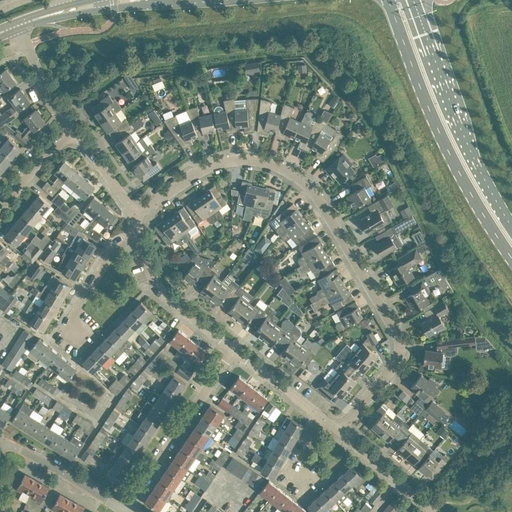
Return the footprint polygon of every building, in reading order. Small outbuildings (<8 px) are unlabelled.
[(245,64),(246,73),(260,71),(259,62),(245,64)] [(11,85),(15,82),(6,69),(0,73),(0,92),(4,90),(11,85)] [(124,77),(129,83),(134,80),(130,74),(124,77)] [(0,125),(1,127),(3,126),(7,123),(19,114),(16,110),(18,109),(19,110),(30,101),(20,88),(9,97),(15,104),(7,110),(8,111),(4,114),(0,108),(0,125)] [(336,105),(340,98),(336,93),(331,102),(336,105)] [(116,99),(113,101),(109,95),(99,102),(103,107),(95,113),(101,122),(116,112),(122,108),(116,99)] [(237,131),(236,127),(234,100),(234,98),(233,98),(227,99),(223,100),(226,110),(224,111),(224,109),(223,107),(221,106),(219,105),(217,106),(215,107),(214,109),(214,111),(215,113),(214,113),(218,129),(226,128),(227,133),(237,131)] [(244,132),(246,132),(254,131),(257,98),(246,99),(234,100),(236,127),(244,126),(244,132)] [(276,131),(281,115),(269,112),(272,102),(261,98),(257,132),(267,134),(269,129),(276,131)] [(294,137),(301,122),(290,117),(294,107),(284,103),(281,115),(276,131),(275,135),(284,140),(287,134),(294,137)] [(215,130),(211,114),(199,116),(197,106),(186,109),(187,111),(197,136),(199,140),(208,137),(207,132),(215,130)] [(319,117),(327,121),(331,112),(323,108),(319,117)] [(24,144),(28,139),(27,137),(34,129),(34,130),(45,122),(40,115),(41,114),(38,109),(36,111),(36,110),(25,117),(22,120),(25,123),(28,125),(21,134),(18,131),(17,132),(14,136),(15,136),(24,144)] [(157,115),(154,109),(148,113),(152,119),(157,115)] [(187,111),(174,116),(172,110),(163,113),(165,119),(164,120),(183,148),(192,144),(190,139),(197,136),(187,111)] [(316,117),(314,123),(311,122),(314,116),(313,114),(312,112),(310,111),(307,111),(305,112),(301,122),(294,137),(301,141),(299,146),(309,150),(311,146),(326,123),(327,122),(316,117)] [(120,131),(130,124),(125,118),(122,121),(116,112),(101,122),(108,131),(116,125),(120,131)] [(350,113),(348,117),(351,121),(356,120),(358,116),(355,112),(350,113)] [(130,133),(136,129),(143,124),(143,122),(139,117),(130,124),(120,131),(124,137),(116,143),(122,152),(136,141),(130,133)] [(345,136),(336,130),(326,123),(311,146),(318,151),(315,156),(323,161),(345,136)] [(354,125),(353,130),(356,133),(361,131),(362,126),(358,123),(354,125)] [(136,141),(122,152),(129,161),(137,155),(141,160),(147,156),(151,154),(155,151),(151,144),(148,145),(143,137),(136,141)] [(13,159),(22,149),(9,138),(0,148),(13,159)] [(0,164),(5,169),(13,159),(0,148),(0,164)] [(300,148),(296,156),(302,159),(305,151),(300,148)] [(340,182),(353,170),(347,163),(349,161),(343,154),(326,169),(330,174),(332,173),(340,182)] [(374,166),(384,160),(381,154),(377,157),(375,155),(369,158),(374,166)] [(151,175),(161,168),(157,162),(153,165),(147,156),(141,160),(132,166),(139,175),(147,170),(151,175)] [(65,181),(75,170),(64,161),(55,172),(60,176),(52,185),(47,181),(42,187),(51,195),(52,194),(53,195),(65,181)] [(75,189),(85,178),(75,170),(65,181),(75,189)] [(353,208),(370,197),(365,188),(371,185),(366,175),(354,183),(358,190),(346,196),(353,208)] [(85,198),(94,186),(85,178),(75,189),(85,198)] [(252,214),(258,187),(251,185),(252,183),(242,181),(237,202),(246,204),(245,210),(247,213),(252,214)] [(395,181),(386,186),(390,193),(400,187),(395,181)] [(230,208),(227,203),(214,185),(206,191),(207,193),(201,197),(217,220),(222,217),(222,213),(230,208)] [(258,187),(252,214),(258,215),(260,213),(262,216),(266,217),(268,216),(269,214),(270,213),(276,189),(266,186),(266,188),(258,187)] [(60,207),(64,202),(67,199),(58,192),(51,200),(58,206),(60,207)] [(31,205),(42,215),(50,205),(39,195),(31,205)] [(391,220),(385,210),(393,205),(387,195),(377,201),(381,208),(360,220),(368,233),(391,220)] [(95,217),(104,206),(94,197),(85,208),(95,217)] [(217,220),(201,197),(195,201),(194,199),(186,205),(198,223),(206,218),(209,222),(212,223),(214,222),(217,227),(220,225),(217,220)] [(72,218),(79,210),(73,205),(70,207),(64,202),(60,207),(72,218)] [(280,235),(302,218),(298,213),(299,211),(293,203),(276,217),(281,224),(277,228),(276,231),(280,235)] [(31,205),(22,215),(33,224),(34,224),(39,229),(43,224),(37,220),(42,215),(31,205)] [(72,218),(60,207),(58,206),(54,211),(68,223),(72,218)] [(82,232),(87,234),(98,241),(102,234),(93,228),(99,220),(105,225),(114,214),(104,206),(95,217),(85,228),(82,232)] [(198,230),(195,225),(196,225),(183,207),(175,212),(176,214),(170,218),(188,245),(192,242),(190,239),(191,238),(191,235),(198,230)] [(85,228),(81,225),(77,222),(84,214),(79,210),(72,218),(68,223),(67,223),(79,230),(82,232),(85,228)] [(25,234),(33,224),(22,215),(14,225),(25,234)] [(114,215),(109,221),(113,225),(118,219),(114,215)] [(380,253),(382,256),(403,244),(398,236),(397,237),(395,234),(416,222),(412,215),(378,235),(381,240),(375,244),(377,249),(376,250),(379,254),(380,253)] [(184,248),(188,245),(170,218),(164,222),(163,220),(155,226),(167,244),(175,239),(178,244),(181,244),(184,248)] [(302,218),(280,235),(283,240),(287,240),(291,237),(297,244),(314,231),(308,223),(306,224),(302,218)] [(75,236),(79,230),(67,223),(63,228),(75,236)] [(45,234),(48,237),(52,234),(48,230),(49,229),(43,224),(39,229),(45,234)] [(25,234),(14,225),(10,229),(8,228),(4,233),(6,235),(5,235),(16,245),(25,234)] [(416,244),(425,241),(420,229),(412,233),(416,244)] [(48,237),(45,234),(41,240),(37,245),(42,249),(50,239),(48,237)] [(264,235),(256,247),(263,252),(271,240),(264,235)] [(300,266),(325,252),(321,245),(323,244),(318,236),(299,247),(303,255),(298,258),(298,261),(300,266)] [(96,245),(85,238),(83,238),(80,244),(73,240),(70,245),(76,249),(89,256),(96,245)] [(0,241),(0,258),(0,259),(9,267),(13,262),(10,259),(11,258),(5,253),(9,249),(0,241)] [(51,247),(56,251),(61,244),(56,241),(51,247)] [(429,248),(425,242),(402,255),(402,256),(404,255),(407,260),(412,257),(415,261),(422,257),(420,253),(429,248)] [(28,248),(22,255),(33,263),(44,250),(42,249),(37,245),(32,251),(28,248)] [(48,262),(57,251),(56,251),(51,247),(48,245),(40,256),(48,262)] [(89,256),(76,249),(74,254),(66,249),(62,255),(64,256),(82,267),(89,256)] [(306,274),(307,271),(311,269),(316,277),(335,266),(330,257),(328,258),(325,252),(300,266),(297,268),(299,271),(298,272),(300,274),(304,275),(306,274)] [(211,268),(208,266),(212,260),(200,256),(197,254),(181,266),(187,271),(182,277),(191,284),(199,274),(204,278),(211,268)] [(75,279),(82,267),(64,256),(62,258),(62,261),(58,268),(75,279)] [(398,285),(414,276),(405,261),(391,269),(395,275),(393,276),(398,285)] [(35,263),(27,274),(33,278),(35,279),(43,268),(35,263)] [(257,267),(256,268),(257,269),(260,272),(265,268),(262,264),(261,263),(259,265),(257,267)] [(209,298),(222,282),(217,278),(219,275),(211,268),(204,278),(209,281),(200,292),(209,298)] [(312,302),(319,298),(344,284),(340,278),(342,277),(337,268),(318,279),(322,288),(317,290),(316,294),(310,298),(312,302)] [(425,286),(429,284),(429,285),(438,283),(444,289),(450,286),(440,268),(425,277),(425,279),(409,288),(412,293),(405,297),(413,311),(429,302),(425,295),(429,293),(425,286)] [(16,273),(8,283),(13,287),(21,276),(16,273)] [(71,286),(57,277),(52,274),(45,286),(51,290),(52,289),(64,297),(71,286)] [(272,277),(268,282),(273,286),(277,281),(272,277)] [(230,298),(238,289),(230,283),(227,286),(222,282),(209,298),(218,305),(226,295),(230,298)] [(344,284),(319,298),(322,303),(325,304),(330,301),(335,309),(354,298),(349,290),(347,291),(344,284)] [(57,308),(64,297),(52,289),(51,290),(45,286),(42,292),(35,287),(32,293),(45,301),(57,308)] [(235,302),(227,312),(236,319),(249,303),(254,296),(240,286),(238,289),(230,298),(235,302)] [(281,298),(286,292),(282,287),(277,294),(281,298)] [(8,300),(11,295),(6,290),(2,295),(8,300)] [(5,303),(1,308),(6,312),(7,312),(13,305),(14,303),(18,299),(12,294),(11,295),(8,300),(5,303)] [(57,308),(45,301),(41,306),(24,296),(21,301),(25,304),(50,319),(57,308)] [(355,301),(336,312),(341,320),(336,323),(335,326),(338,331),(363,317),(359,311),(361,310),(355,301)] [(449,311),(444,301),(433,307),(437,314),(420,323),(427,336),(437,330),(438,332),(446,327),(439,316),(449,311)] [(147,316),(152,312),(141,302),(133,310),(143,320),(146,323),(150,319),(147,316)] [(264,310),(256,303),(254,307),(249,303),(236,319),(244,326),(252,316),(257,319),(264,310)] [(432,303),(423,308),(425,311),(434,306),(432,303)] [(50,319),(25,304),(22,309),(35,316),(31,323),(43,330),(50,319)] [(279,318),(274,314),(276,311),(268,305),(264,310),(257,319),(262,323),(253,333),(262,340),(275,323),(279,318)] [(304,314),(300,308),(296,313),(301,317),(304,314)] [(139,325),(143,320),(133,310),(124,319),(137,332),(141,328),(139,325)] [(368,324),(365,318),(359,322),(362,328),(368,324)] [(138,332),(137,332),(124,319),(116,328),(130,341),(138,332)] [(276,340),(280,344),(295,325),(289,320),(287,319),(285,319),(284,320),(282,322),(282,324),(282,326),(280,327),(275,323),(262,340),(271,347),(276,340)] [(162,322),(154,330),(157,334),(159,335),(160,336),(165,340),(166,338),(173,329),(173,328),(169,325),(168,324),(167,324),(166,326),(162,322)] [(295,325),(280,344),(285,348),(280,354),(289,361),(302,344),(296,340),(299,337),(301,335),(301,332),(301,330),(300,328),(295,325)] [(466,327),(465,330),(466,332),(469,334),(471,333),(473,330),(472,327),(469,326),(466,327)] [(130,341),(116,328),(108,336),(124,351),(132,343),(130,341)] [(31,340),(34,335),(25,329),(22,334),(31,340)] [(179,348),(188,336),(178,329),(169,341),(179,348)] [(355,351),(371,365),(378,356),(368,347),(372,343),(373,344),(378,341),(372,331),(367,334),(368,336),(355,351)] [(28,344),(31,340),(22,334),(19,338),(28,344)] [(115,360),(124,351),(108,336),(99,345),(114,359),(115,360)] [(150,344),(156,350),(165,340),(160,336),(158,339),(156,337),(150,344)] [(189,356),(198,344),(188,336),(179,348),(189,356)] [(457,346),(458,345),(475,343),(475,336),(436,341),(437,348),(438,348),(438,351),(425,350),(423,364),(428,364),(428,366),(433,367),(441,368),(441,367),(447,368),(449,366),(450,356),(447,356),(447,355),(451,356),(455,355),(457,352),(458,349),(457,346)] [(489,342),(484,336),(475,336),(475,343),(476,350),(495,348),(489,342)] [(26,349),(28,344),(19,338),(16,343),(26,349)] [(39,357),(48,345),(39,338),(30,349),(39,357)] [(310,361),(318,351),(322,346),(317,342),(312,342),(307,348),(302,344),(289,361),(297,367),(306,357),(310,361)] [(23,353),(26,349),(16,343),(13,347),(23,353)] [(150,357),(156,350),(150,344),(144,351),(150,357)] [(198,344),(189,356),(185,360),(190,363),(193,359),(198,363),(207,351),(198,344)] [(49,364),(58,353),(48,345),(39,357),(49,364)] [(106,368),(114,359),(99,345),(91,354),(102,364),(106,368)] [(20,357),(23,353),(13,347),(11,351),(20,357)] [(155,357),(163,363),(166,365),(171,358),(174,354),(164,347),(155,357)] [(355,351),(351,356),(350,351),(344,348),(336,357),(340,360),(341,361),(350,369),(354,364),(364,373),(371,365),(355,351)] [(17,362),(20,357),(11,351),(8,356),(17,362)] [(58,372),(67,361),(58,353),(49,364),(58,372)] [(91,354),(82,362),(85,365),(93,373),(93,372),(93,373),(102,364),(91,354)] [(146,361),(141,357),(140,355),(136,360),(133,357),(131,359),(134,362),(140,367),(146,361)] [(14,366),(17,362),(8,356),(5,360),(14,366)] [(158,369),(163,363),(155,357),(144,369),(149,373),(150,374),(151,374),(163,383),(168,377),(158,369)] [(178,364),(171,358),(166,365),(173,371),(178,364)] [(11,370),(14,366),(5,360),(2,364),(11,370)] [(24,374),(19,380),(30,387),(33,384),(31,383),(29,382),(30,381),(31,379),(27,376),(29,374),(39,363),(36,360),(24,374)] [(58,372),(68,380),(77,368),(67,361),(58,372)] [(347,373),(350,369),(341,361),(335,369),(333,367),(328,372),(349,390),(356,382),(347,373)] [(134,374),(140,367),(134,362),(128,369),(134,374)] [(192,374),(192,373),(181,366),(176,372),(188,380),(192,374)] [(19,380),(24,374),(16,369),(12,376),(19,380)] [(148,376),(147,375),(142,371),(136,378),(143,383),(148,386),(151,381),(147,378),(148,376)] [(342,399),(349,390),(328,372),(324,377),(324,378),(316,387),(327,396),(332,390),(342,399)] [(124,374),(118,380),(124,386),(130,379),(124,374)] [(439,388),(435,385),(437,384),(429,377),(427,380),(421,374),(410,387),(427,402),(432,396),(435,396),(439,391),(439,388)] [(179,393),(186,383),(174,375),(167,385),(179,393)] [(230,387),(230,388),(240,395),(249,384),(239,376),(230,387)] [(12,390),(16,383),(9,378),(5,385),(12,390)] [(46,389),(51,383),(41,378),(37,384),(46,389)] [(116,395),(124,386),(116,378),(108,387),(116,395)] [(136,390),(143,383),(136,378),(130,384),(136,390)] [(21,393),(24,388),(16,383),(12,390),(20,395),(21,393)] [(55,395),(60,389),(51,383),(46,389),(55,395)] [(258,391),(249,384),(240,395),(249,402),(258,391)] [(172,403),(179,393),(167,385),(160,395),(172,403)] [(40,399),(44,393),(36,388),(32,394),(40,399)] [(133,394),(131,393),(126,390),(121,397),(128,402),(133,394)] [(172,403),(160,395),(153,391),(147,400),(166,413),(172,403)] [(268,398),(258,391),(249,402),(259,410),(268,398)] [(404,391),(399,396),(405,401),(409,397),(410,396),(404,391)] [(44,393),(40,399),(47,404),(52,397),(44,393)] [(130,403),(128,402),(121,397),(116,405),(125,411),(130,403)] [(232,404),(222,398),(217,404),(227,411),(232,405),(232,404)] [(159,423),(166,413),(147,400),(140,411),(141,411),(159,423)] [(438,421),(442,424),(449,416),(445,413),(446,412),(433,400),(425,409),(437,420),(438,421)] [(60,412),(64,405),(57,401),(53,407),(60,412)] [(271,414),(276,407),(270,402),(265,409),(271,414)] [(217,425),(224,414),(210,404),(203,415),(217,425)] [(65,420),(68,417),(72,410),(64,405),(60,412),(58,415),(65,420)] [(378,434),(379,433),(380,433),(396,414),(388,407),(386,410),(381,405),(373,415),(367,422),(373,427),(372,429),(378,434)] [(11,413),(1,407),(0,408),(0,423),(4,425),(11,413)] [(235,407),(231,413),(238,418),(242,411),(235,407)] [(30,415),(19,408),(12,420),(22,427),(30,415)] [(120,414),(118,413),(113,410),(108,417),(115,422),(118,424),(121,419),(118,417),(120,414)] [(152,433),(159,423),(141,411),(138,415),(144,419),(140,425),(152,433)] [(253,419),(242,411),(238,418),(248,425),(253,419)] [(81,425),(85,419),(77,413),(73,420),(79,423),(81,425)] [(396,414),(380,433),(388,441),(395,433),(399,437),(407,428),(403,424),(405,422),(396,414)] [(32,433),(40,421),(30,415),(22,427),(32,433)] [(221,428),(217,425),(203,415),(195,426),(210,436),(214,439),(221,428)] [(469,415),(463,421),(468,425),(473,419),(469,415)] [(298,437),(304,426),(291,419),(287,416),(281,427),(285,429),(298,437)] [(110,429),(115,422),(108,417),(103,425),(108,428),(110,429)] [(254,425),(260,429),(265,422),(259,417),(254,425)] [(93,427),(91,425),(92,423),(85,419),(81,425),(79,428),(89,434),(93,427)] [(42,440),(50,428),(40,421),(32,433),(42,440)] [(412,423),(408,428),(419,438),(424,433),(412,423)] [(145,443),(152,433),(140,425),(133,435),(145,443)] [(255,437),(260,429),(254,425),(249,432),(255,437)] [(442,425),(437,430),(444,436),(449,431),(442,425)] [(202,446),(210,436),(195,426),(188,437),(202,446)] [(52,446),(60,434),(50,428),(42,440),(52,446)] [(239,440),(244,432),(237,428),(232,435),(239,440)] [(404,441),(397,449),(406,456),(420,439),(407,428),(399,437),(404,441)] [(291,447),(298,437),(285,429),(279,440),(291,447)] [(95,437),(102,442),(105,444),(109,437),(99,430),(95,437)] [(128,431),(121,441),(123,442),(139,453),(145,443),(133,435),(128,431)] [(63,453),(70,441),(60,434),(52,446),(63,453)] [(84,442),(79,439),(74,435),(71,439),(71,441),(70,441),(63,453),(73,459),(81,447),(80,447),(84,442)] [(95,452),(102,442),(95,437),(88,447),(95,452)] [(195,457),(202,446),(188,437),(181,447),(195,457)] [(240,445),(247,449),(252,442),(245,437),(240,445)] [(430,454),(433,450),(420,439),(406,456),(414,463),(421,455),(425,459),(430,454)] [(285,457),(291,447),(279,440),(273,450),(285,457)] [(132,463),(139,453),(123,442),(120,447),(116,444),(113,450),(116,452),(120,455),(132,463)] [(242,456),(247,449),(240,445),(235,452),(242,456)] [(93,455),(95,452),(88,447),(81,458),(87,462),(92,455),(93,455)] [(188,468),(195,457),(181,447),(174,458),(188,468)] [(230,454),(225,450),(223,449),(218,457),(224,462),(230,454)] [(279,468),(285,457),(273,450),(267,460),(279,468)] [(132,463),(120,455),(116,452),(113,457),(117,459),(113,465),(125,473),(132,463)] [(279,468),(267,460),(255,453),(251,459),(263,467),(261,471),(273,478),(279,468)] [(438,471),(449,458),(445,454),(443,456),(441,453),(434,457),(430,454),(425,459),(418,467),(427,474),(434,467),(438,471)] [(219,470),(224,462),(218,457),(215,461),(213,459),(209,463),(214,467),(219,470)] [(231,471),(238,461),(232,457),(225,468),(231,471)] [(192,471),(188,468),(174,458),(166,469),(181,479),(185,481),(192,471)] [(236,475),(243,464),(238,461),(231,471),(236,475)] [(241,478),(248,468),(243,464),(236,475),(241,478)] [(118,483),(125,473),(113,465),(106,475),(118,483)] [(366,480),(363,477),(362,476),(352,465),(343,473),(353,484),(357,488),(366,480)] [(246,482),(253,471),(248,468),(241,478),(246,482)] [(173,489),(181,479),(166,469),(159,480),(173,489)] [(215,475),(210,472),(209,471),(206,474),(200,470),(197,473),(200,475),(210,483),(215,475)] [(252,485),(258,475),(253,471),(246,482),(252,485)] [(344,492),(353,484),(343,473),(334,482),(348,496),(344,492)] [(30,494),(37,481),(25,474),(16,489),(22,492),(23,490),(30,494)] [(205,490),(210,483),(200,475),(194,483),(200,487),(205,490)] [(252,485),(257,489),(264,478),(258,475),(252,485)] [(166,500),(173,489),(159,480),(152,490),(166,500)] [(269,499),(278,488),(269,480),(259,491),(269,499)] [(41,503),(49,488),(37,481),(30,494),(36,498),(35,500),(41,503)] [(339,504),(348,496),(334,482),(325,490),(335,500),(339,504)] [(278,507),(288,495),(278,488),(269,499),(278,507)] [(368,492),(365,496),(369,499),(375,504),(383,494),(378,490),(378,489),(377,489),(372,495),(368,492)] [(159,511),(166,500),(152,490),(145,501),(159,511)] [(201,497),(194,492),(190,490),(185,497),(190,500),(196,504),(201,497)] [(326,509),(335,500),(325,490),(316,498),(326,509)] [(61,511),(65,511),(72,500),(60,493),(51,509),(57,511),(58,510),(61,511)] [(289,511),(297,503),(288,495),(278,507),(284,511),(283,511),(289,511)] [(312,511),(322,511),(326,509),(316,498),(307,506),(312,511)] [(81,511),(84,507),(72,500),(65,511),(81,511)] [(191,511),(196,504),(190,500),(184,507),(191,511)] [(395,511),(399,508),(392,502),(382,511),(395,511)] [(305,511),(307,511),(297,503),(289,511),(305,511)] [(363,511),(368,511),(372,508),(366,503),(360,509),(363,511)]
